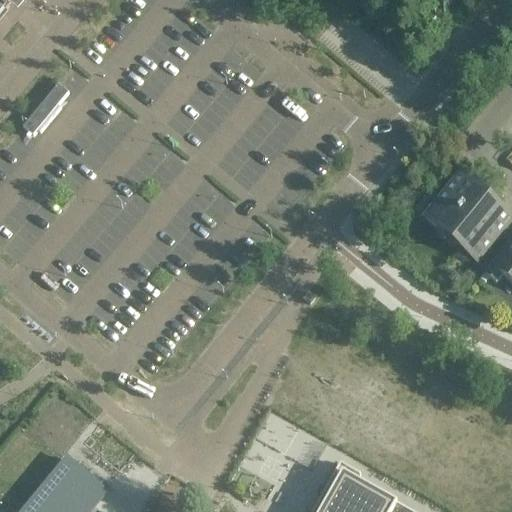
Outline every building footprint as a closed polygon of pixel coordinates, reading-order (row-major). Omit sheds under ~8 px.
[(0,0),(0,19),(10,8),(8,7),(11,4),(13,1),(15,2),(16,0),(17,0),(20,2),(22,0),(0,0)] [(363,0),(390,22),(407,0),(431,0),(444,10),(452,0),(363,0)] [(460,178),(426,221),(435,228),(455,226),(457,227),(457,229),(459,248),(468,255),(503,213),(490,202),(486,207),(482,204),(483,201),(483,198),(481,196),(479,195),(476,195),(474,196),(473,197),(469,194),(470,191),(470,188),(469,185),(460,178)] [(511,241),(499,257),(484,275),(496,285),(503,277),(511,284),(511,241)] [(69,462),(28,511),(89,511),(106,492),(69,462)] [(406,511),(357,484),(361,478),(341,466),(315,511),(314,511),(406,511)]
